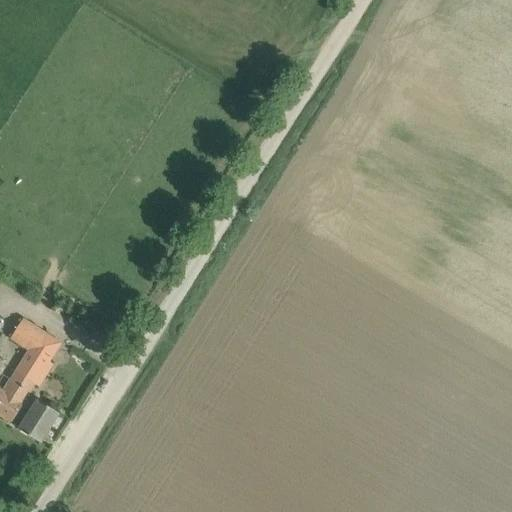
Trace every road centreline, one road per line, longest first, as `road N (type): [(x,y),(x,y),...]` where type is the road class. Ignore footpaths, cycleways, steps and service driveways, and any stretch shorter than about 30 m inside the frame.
road 1 (track): [(148,351),(368,0)]
road 2 (unclassified): [(45,511),(148,351)]
